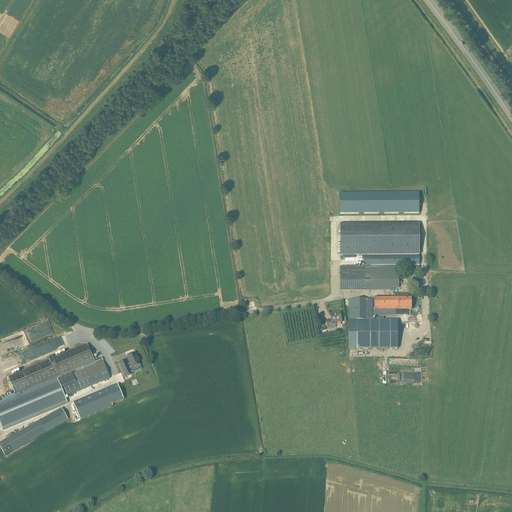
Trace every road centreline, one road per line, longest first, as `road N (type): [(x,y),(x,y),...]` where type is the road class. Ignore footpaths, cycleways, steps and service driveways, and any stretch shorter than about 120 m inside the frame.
road 1 (unclassified): [(338,298),(104,331),(57,315),(0,271)]
road 2 (primary): [(511,117),(427,0)]
